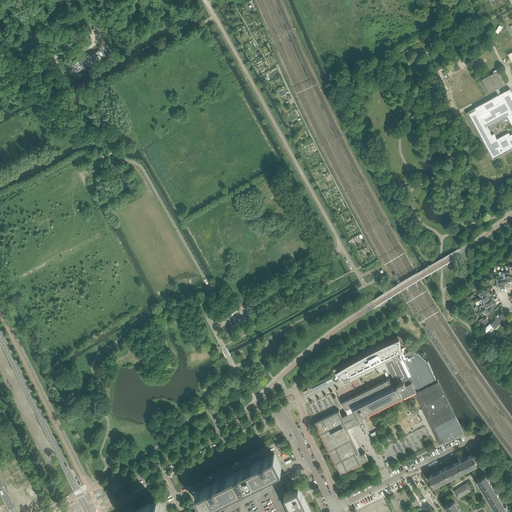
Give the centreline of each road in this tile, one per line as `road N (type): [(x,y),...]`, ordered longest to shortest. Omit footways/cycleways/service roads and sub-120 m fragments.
road 1 (tertiary): [(332,507),(287,415),(275,407),(128,483)]
road 2 (track): [(97,485),(0,289)]
road 3 (secondary): [(82,500),(0,335)]
road 4 (residential): [(410,470),(476,441),(511,495)]
